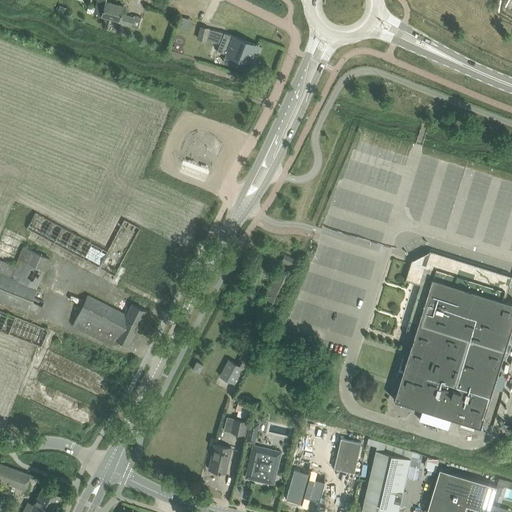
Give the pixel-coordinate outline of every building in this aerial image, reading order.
[(118,22),(131,25),(133,16),(122,13),(124,6),(106,1),(103,10),(101,15),(118,20),(118,22)] [(57,6),(56,10),(66,14),(68,9),(60,5),(60,7),(57,6)] [(133,16),(131,25),(138,27),(141,17),(134,15),(133,16)] [(199,30),(197,38),(206,40),(206,38),(220,43),(217,50),(239,59),(236,66),(238,67),(248,71),(250,65),(258,45),(224,32),(209,28),(200,26),(199,30)] [(26,228),(114,275),(112,280),(119,283),(127,269),(120,266),(140,228),(124,219),(107,251),(35,212),(26,228)] [(14,265),(0,258),(0,298),(27,310),(49,258),(22,247),(14,265)] [(415,331),(394,399),(422,408),(419,419),(447,428),(451,417),(480,426),(511,324),(511,301),(505,299),(508,287),(511,275),(430,250),(422,254),(411,260),(405,279),(420,284),(417,293),(409,290),(400,318),(408,321),(406,328),(415,331)] [(281,261),(297,269),(301,262),(284,254),(281,261)] [(262,301),(278,308),(294,275),(278,268),(262,301)] [(244,298),(252,302),(261,284),(253,280),(244,298)] [(115,337),(120,340),(129,344),(146,311),(137,306),(132,303),(126,314),(88,295),(72,325),(112,344),(115,337)] [(0,330),(41,347),(48,329),(0,309),(0,330)] [(220,375),(237,385),(252,358),(245,354),(240,361),(243,363),(241,366),(228,359),(220,375)] [(197,361),(192,368),(199,372),(203,364),(197,361)] [(239,401),(235,411),(244,414),(247,404),(239,401)] [(227,416),(224,430),(245,434),(248,421),(227,416)] [(250,420),(245,442),(254,444),(259,422),(250,420)] [(334,467),(334,468),(355,473),(362,443),(353,441),(344,439),(342,438),(334,467)] [(377,446),(376,450),(361,511),(392,511),(394,509),(398,510),(401,501),(412,451),(368,438),(367,443),(377,446)] [(231,447),(224,446),(214,443),(208,468),(225,472),(231,447)] [(253,445),(248,467),(246,477),(274,484),(281,451),(253,445)] [(31,474),(0,462),(0,480),(25,490),(31,474)] [(419,472),(420,466),(411,465),(409,474),(412,474),(413,471),(419,472)] [(426,511),(463,511),(466,504),(489,511),(496,485),(439,468),(426,511)] [(295,469),(287,498),(304,502),(306,494),(320,498),(327,474),(312,470),(311,473),(295,469)] [(29,511),(51,511),(61,494),(43,485),(29,511)]
